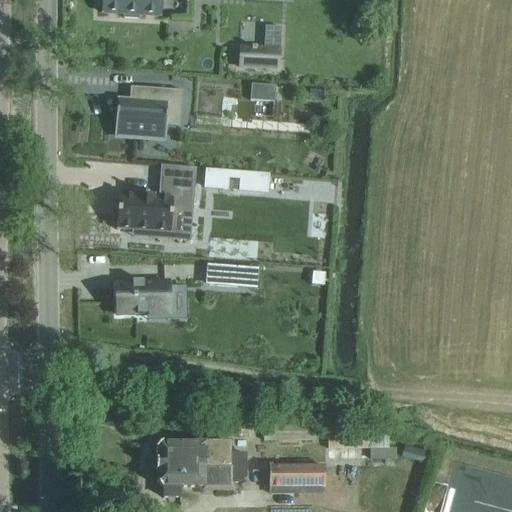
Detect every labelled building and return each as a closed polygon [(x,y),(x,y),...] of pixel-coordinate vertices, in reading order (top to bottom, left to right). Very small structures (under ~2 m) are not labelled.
[(102,0),(102,14),(107,14),(124,14),(124,19),(138,20),(139,16),(144,16),(161,17),(162,1),(162,0),(102,0)] [(240,47),(239,69),(278,72),(280,50),(264,49),(240,47)] [(251,85),(250,101),(274,102),(275,87),(251,85)] [(182,92),(130,88),(129,108),(119,107),(119,112),(116,112),(115,126),(116,126),(115,136),(128,137),(128,138),(152,140),(152,139),(165,140),(167,113),(180,114),(181,95),(182,95),(182,92)] [(228,192),(230,172),(205,170),(203,190),(228,192)] [(110,206),(108,241),(129,242),(128,246),(130,248),(137,248),(139,246),(139,243),(162,245),(164,217),(183,219),(185,192),(153,189),(151,209),(146,209),(146,207),(127,205),(127,207),(110,206)] [(211,266),(209,286),(237,288),(239,268),(211,266)] [(313,273),(312,286),(324,287),(325,275),(313,273)] [(168,284),(116,285),(117,316),(152,316),(152,315),(173,315),(173,294),(168,294),(168,284)] [(314,426),(264,426),(264,442),(314,442),(314,426)] [(329,438),(329,450),(391,449),(391,433),(370,433),(370,438),(329,438)] [(246,454),(226,453),(226,445),(181,444),(161,444),(157,449),(157,484),(162,489),(163,489),(163,499),(177,499),(177,489),(201,489),(201,487),(206,487),(206,493),(233,493),(233,484),(239,484),(246,478),(246,454)] [(322,489),(323,469),(267,468),(266,488),(322,489)]
